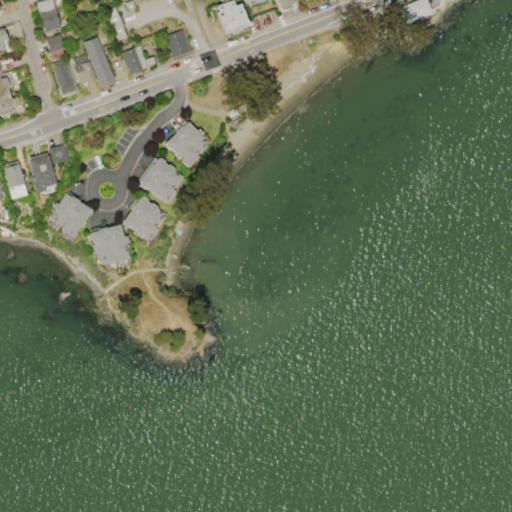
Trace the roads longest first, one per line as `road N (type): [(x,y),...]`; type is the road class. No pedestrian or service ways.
road 1 (residential): [(368,0),(0,140)]
road 2 (residential): [(174,77),(180,103),(107,191)]
road 3 (residential): [(22,0),(52,124)]
